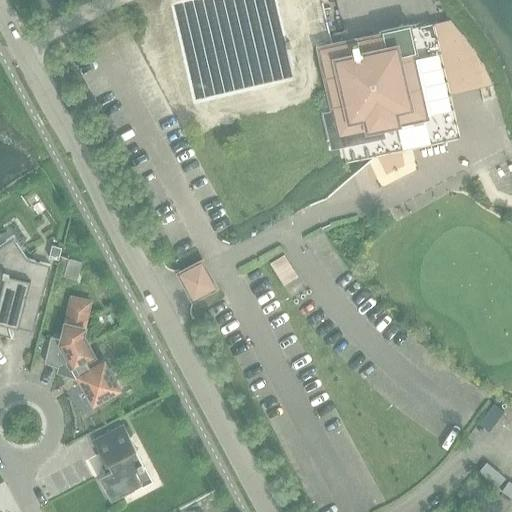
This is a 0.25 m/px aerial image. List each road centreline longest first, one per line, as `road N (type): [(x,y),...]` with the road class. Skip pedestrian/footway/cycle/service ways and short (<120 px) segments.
road 1 (tertiary): [(268,511),(0,4)]
road 2 (residential): [(15,482),(47,444),(53,411),(32,393),(0,398)]
road 3 (residential): [(511,452),(478,437),(406,511)]
road 4 (unknown): [(28,57),(145,0)]
